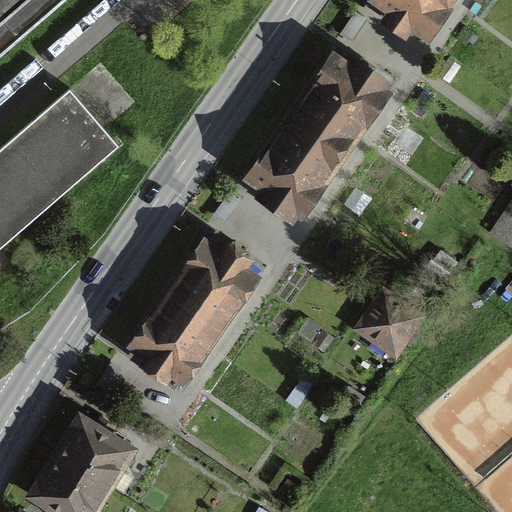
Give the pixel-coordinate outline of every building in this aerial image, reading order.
[(0,0),(0,49),(57,0),(0,0)] [(375,0),(391,11),(388,16),(385,19),(403,32),(409,23),(425,35),(444,9),(442,8),(447,0),(375,0)] [(315,85),(291,118),(268,150),(267,149),(248,176),(266,189),(261,197),(275,207),(288,217),(294,208),(301,213),(320,187),(317,186),(341,153),(364,121),(366,122),(385,96),(378,91),(384,83),(371,73),(356,63),(350,71),(331,58),(313,84),(315,85)] [(0,145),(0,245),(120,141),(70,84),(0,145)] [(511,249),(511,200),(489,234),(511,249)] [(221,241),(204,229),(182,261),(184,262),(152,308),(150,307),(127,341),(143,352),(139,359),(147,365),(144,369),(151,374),(158,378),(161,373),(168,377),(172,372),(185,381),(261,268),(250,261),(254,254),(237,242),(226,234),(221,241)] [(410,329),(418,317),(391,298),(366,334),(394,353),(402,340),(409,344),(416,334),(410,329)] [(123,367),(112,359),(97,382),(109,389),(123,367)] [(107,421),(79,404),(25,491),(44,503),(40,510),(42,511),(99,511),(100,511),(99,507),(113,485),(124,491),(134,475),(129,464),(133,458),(132,453),(139,441),(107,421)] [(191,428),(196,432),(199,427),(194,423),(191,428)] [(297,483),(288,477),(280,489),(290,495),(297,483)]
